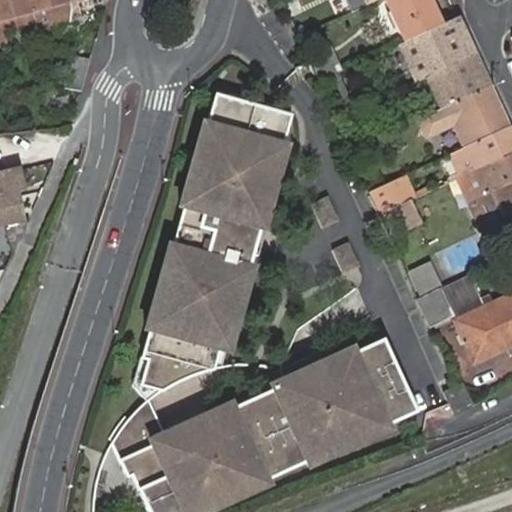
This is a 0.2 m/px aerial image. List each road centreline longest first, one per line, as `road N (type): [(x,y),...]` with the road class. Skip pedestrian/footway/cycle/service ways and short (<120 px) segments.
road 1 (tertiary): [(162,67),(145,162),(41,511)]
road 2 (unclassified): [(140,57),(111,88),(104,148),(0,468)]
road 3 (residential): [(320,511),(511,427)]
